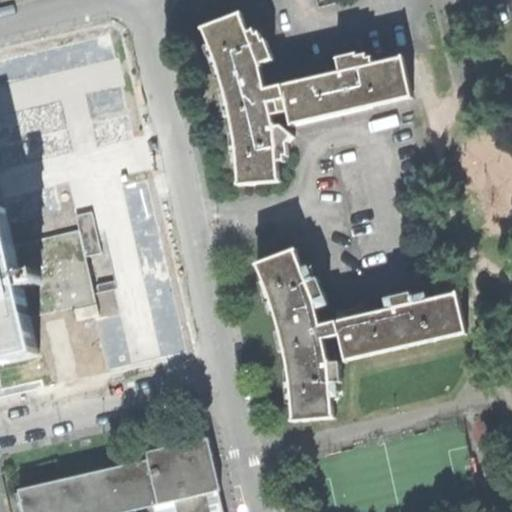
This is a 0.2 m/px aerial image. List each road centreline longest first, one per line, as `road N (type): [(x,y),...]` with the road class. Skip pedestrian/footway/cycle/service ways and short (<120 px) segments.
road 1 (residential): [(224,381),(137,0)]
road 2 (residential): [(0,433),(224,381)]
road 3 (unknown): [(0,142),(162,107)]
road 4 (residential): [(224,381),(255,511)]
